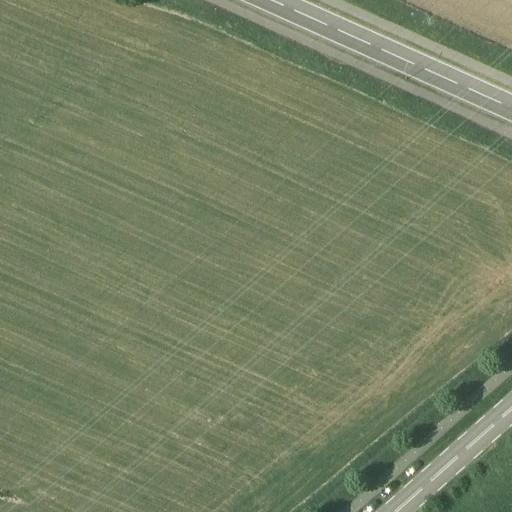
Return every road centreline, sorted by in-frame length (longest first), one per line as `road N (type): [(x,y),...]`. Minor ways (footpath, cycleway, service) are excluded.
road 1 (secondary): [(511,109),(269,0)]
road 2 (secondary): [(398,511),(511,410)]
